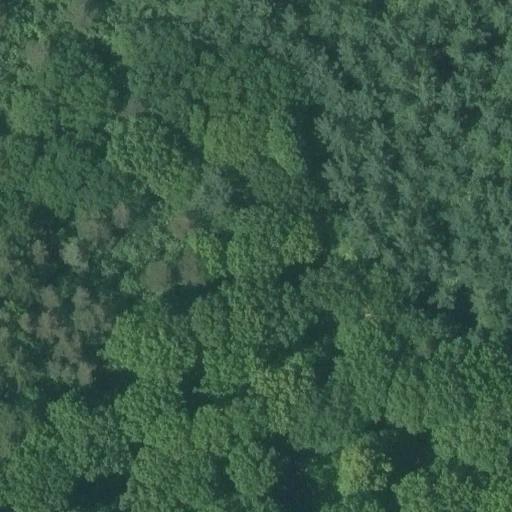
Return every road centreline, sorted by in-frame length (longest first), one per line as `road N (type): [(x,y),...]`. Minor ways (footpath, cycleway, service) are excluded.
road 1 (track): [(15,511),(223,298),(273,209),(262,31),(270,8),(290,0)]
road 2 (track): [(305,511),(223,298)]
